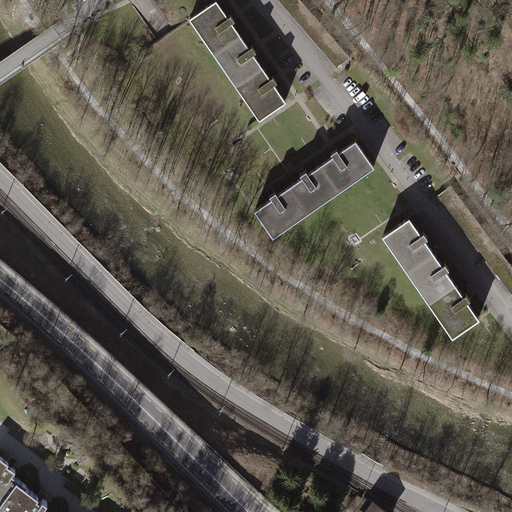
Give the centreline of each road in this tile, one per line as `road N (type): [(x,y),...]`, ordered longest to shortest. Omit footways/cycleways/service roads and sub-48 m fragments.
road 1 (unclassified): [(0,179),(201,372),(443,511)]
road 2 (residential): [(511,322),(259,0)]
road 3 (primary): [(248,511),(0,278)]
road 4 (track): [(327,0),(511,230)]
